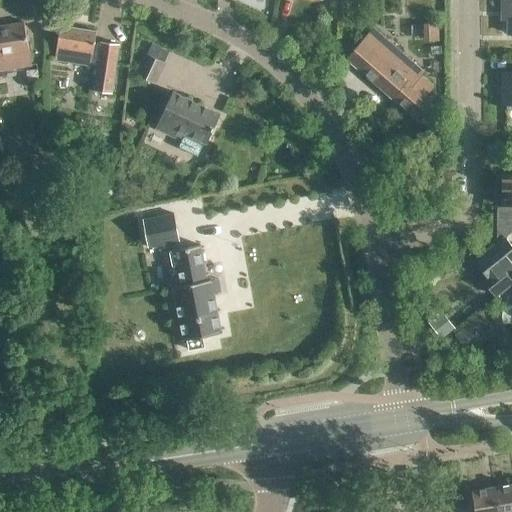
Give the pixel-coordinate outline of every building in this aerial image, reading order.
[(511,0),(500,0),(501,11),(506,11),(507,34),(511,33),(511,0)] [(0,70),(31,66),(24,23),(0,26),(0,70)] [(91,65),(91,64),(97,64),(93,90),(112,93),(118,43),(100,41),(100,43),(94,42),(96,31),(59,26),(54,60),(91,65)] [(425,126),(441,107),(426,95),(433,87),(420,75),(423,72),(373,28),(347,58),(425,126)] [(164,63),(142,52),(132,73),(154,83),(164,63)] [(511,72),(501,73),(501,108),(511,107),(511,72)] [(220,115),(172,92),(155,128),(174,137),(177,130),(206,143),(220,115)] [(495,204),(511,204),(511,174),(495,175),(495,204)] [(511,246),(506,238),(511,232),(511,207),(495,207),(496,242),(475,261),(490,280),(486,283),(496,296),(511,283),(511,246)] [(147,247),(179,241),(173,213),(142,220),(147,247)] [(175,266),(179,286),(171,287),(182,340),(186,339),(188,350),(204,347),(202,336),(221,332),(211,279),(207,280),(200,245),(168,251),(172,267),(175,266)] [(511,511),(511,484),(493,487),(497,511),(511,511)] [(497,511),(493,487),(471,491),(474,511),(497,511)]
